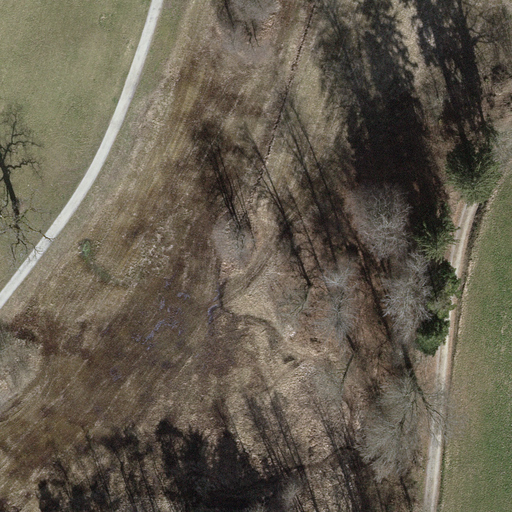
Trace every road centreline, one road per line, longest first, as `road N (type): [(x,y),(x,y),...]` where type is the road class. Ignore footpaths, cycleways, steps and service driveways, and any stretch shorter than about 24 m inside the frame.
road 1 (track): [(423,511),(449,274),(480,175),(511,135)]
road 2 (track): [(0,306),(104,155),(158,0)]
